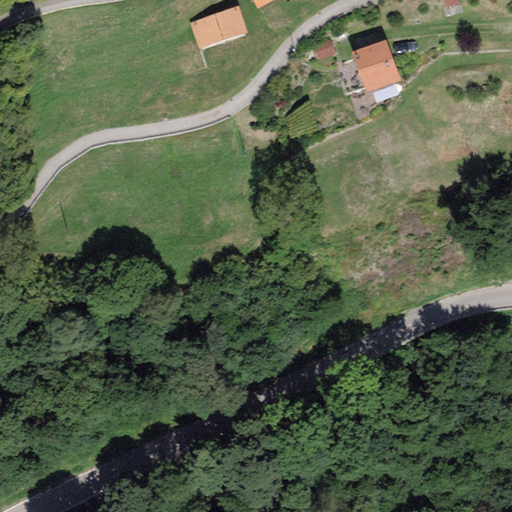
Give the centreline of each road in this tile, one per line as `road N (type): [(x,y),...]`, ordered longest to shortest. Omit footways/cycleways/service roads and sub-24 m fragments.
road 1 (tertiary): [(34,511),(373,341),(461,302),(511,294)]
road 2 (unclassified): [(359,0),(306,29),(225,109),(84,142),(49,169),(0,231)]
